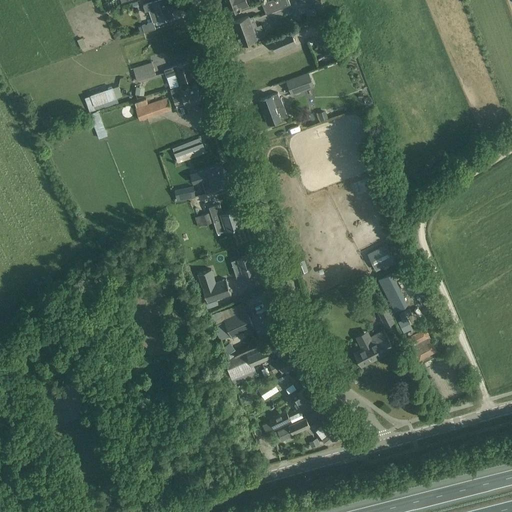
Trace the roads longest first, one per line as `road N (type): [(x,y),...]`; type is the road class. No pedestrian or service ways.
road 1 (unclassified): [(381,445),(364,403),(339,385),(304,334),(197,0)]
road 2 (track): [(486,401),(420,228),(442,194),(511,149)]
road 3 (unclassified): [(381,445),(143,511)]
road 4 (track): [(69,511),(0,388)]
road 5 (unclassified): [(511,408),(381,445)]
road 6 (motorway): [(511,478),(381,511)]
